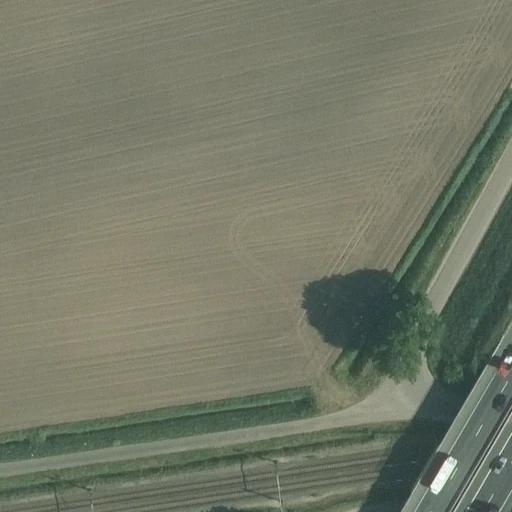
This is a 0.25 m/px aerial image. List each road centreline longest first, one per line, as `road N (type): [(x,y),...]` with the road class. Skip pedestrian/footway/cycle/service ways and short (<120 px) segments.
road 1 (unclassified): [(0,472),(404,414)]
road 2 (unclassified): [(404,414),(427,333),(511,173)]
road 3 (motorway): [(511,376),(433,511)]
road 4 (unclassified): [(383,511),(511,496)]
